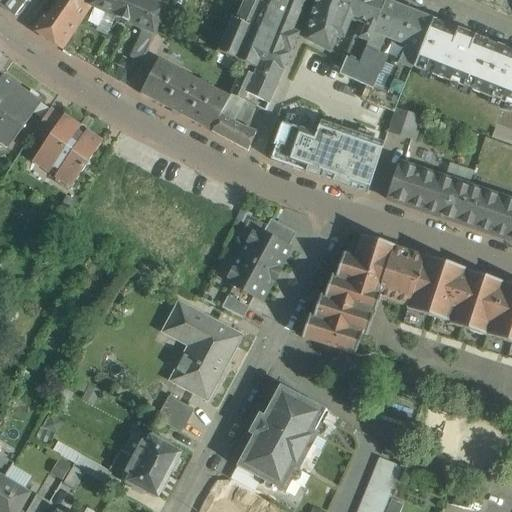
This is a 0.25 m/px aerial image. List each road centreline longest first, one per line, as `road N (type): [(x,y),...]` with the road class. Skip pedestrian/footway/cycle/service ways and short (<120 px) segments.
road 1 (residential): [(338,211),(243,177),(126,116),(60,79),(0,28)]
road 2 (residential): [(176,511),(338,211)]
road 3 (residential): [(338,211),(511,266)]
